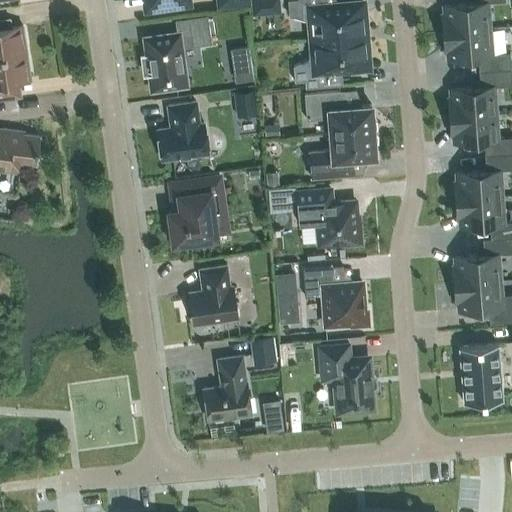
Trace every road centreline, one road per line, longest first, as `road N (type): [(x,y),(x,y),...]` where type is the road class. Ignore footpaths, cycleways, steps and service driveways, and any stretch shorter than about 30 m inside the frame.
road 1 (residential): [(163,475),(95,0)]
road 2 (residential): [(413,453),(400,259),(418,160),(403,0)]
road 3 (residential): [(413,453),(163,475)]
road 4 (residential): [(163,475),(0,488)]
